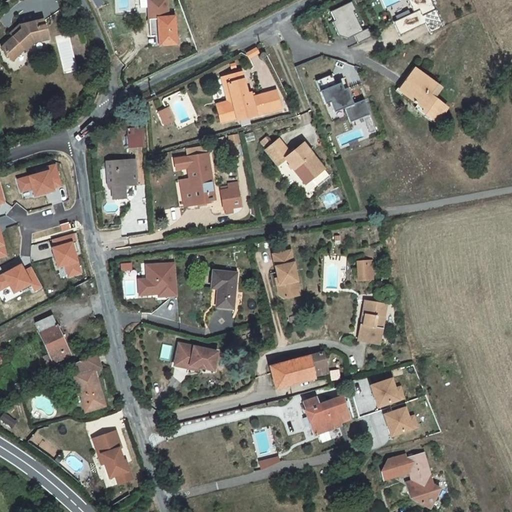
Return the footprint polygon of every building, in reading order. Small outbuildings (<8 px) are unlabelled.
[(96,0),(91,0),(96,8),(100,6),(96,0)] [(444,27),(431,0),(407,0),(414,12),(393,22),(400,36),(426,23),(430,33),(444,27)] [(353,13),(356,12),(351,3),(330,13),(335,22),(332,23),(339,37),(347,39),(354,36),(359,44),(373,37),(369,29),(363,32),(353,13)] [(159,17),(157,17),(159,35),(159,45),(159,46),(176,44),(174,16),(169,17),(169,10),(159,11),(159,17)] [(21,25),(21,29),(13,37),(1,48),(11,60),(24,48),(25,50),(34,42),(47,39),(43,20),(21,25),(21,24),(20,25),(21,25)] [(20,25),(10,34),(13,37),(21,29),(21,25),(20,25)] [(436,122),(447,108),(433,98),(439,90),(432,85),(434,83),(415,69),(407,79),(411,82),(403,93),(424,109),(422,112),(436,122)] [(280,108),(275,91),(251,98),(250,93),(246,94),(240,72),(227,76),(229,83),(228,83),(233,103),(228,105),(217,108),(221,122),(237,117),(237,120),(280,108)] [(350,122),(364,117),(370,114),(364,100),(354,104),(347,88),(343,89),(340,82),(336,85),(332,74),(316,81),(325,104),(330,102),(334,112),(345,108),(350,122)] [(229,83),(227,76),(221,78),(228,105),(233,103),(228,83),(229,83)] [(340,82),(343,89),(347,88),(343,78),(339,80),(340,82)] [(158,112),(160,116),(170,111),(168,108),(158,112)] [(170,111),(160,116),(164,124),(174,120),(170,111)] [(370,114),(364,117),(367,126),(374,124),(370,114)] [(374,124),(367,126),(370,132),(376,130),(374,124)] [(142,147),(141,127),(134,128),(134,134),(127,134),(128,148),(142,147)] [(266,138),(260,142),(264,147),(270,143),(266,138)] [(265,150),(275,162),(288,152),(278,139),(265,150)] [(303,143),(290,154),(285,158),(285,159),(294,169),(297,167),(308,181),(324,169),(303,143)] [(213,191),(207,154),(206,154),(204,146),(186,149),(187,157),(186,157),(194,205),(209,202),(209,201),(207,192),(213,191)] [(288,152),(275,162),(277,165),(285,159),(285,158),(290,154),(288,152)] [(134,160),(106,162),(108,185),(113,185),(114,198),(125,197),(124,184),(136,183),(134,160)] [(306,183),(308,181),(297,167),(294,169),(306,183)] [(24,180),(31,201),(63,190),(55,169),(24,180)] [(189,179),(180,181),(184,206),(194,205),(189,179)] [(241,206),(237,182),(228,184),(228,186),(220,188),(224,209),(225,208),(226,214),(234,212),(233,207),(241,206)] [(0,222),(0,257),(12,252),(0,222)] [(76,239),(54,244),(62,276),(84,271),(76,239)] [(298,285),(291,251),(273,254),(278,278),(276,279),(279,296),(284,299),(295,296),(293,286),(298,285)] [(0,272),(0,281),(6,294),(36,280),(26,259),(0,272)] [(369,278),(368,261),(358,262),(359,279),(369,278)] [(173,264),(144,265),(144,278),(136,279),(136,296),(162,295),(162,298),(176,298),(173,264)] [(233,308),(237,273),(213,271),(212,288),(218,288),(216,306),(233,308)] [(387,304),(367,301),(363,324),(360,324),(357,340),(380,344),(387,304)] [(35,323),(53,362),(71,355),(52,315),(35,323)] [(218,351),(179,343),(174,365),(190,368),(190,366),(199,367),(214,370),(218,351)] [(269,366),(275,389),(315,378),(314,376),(329,373),(323,352),(269,366)] [(73,364),(74,365),(76,375),(74,376),(86,412),(105,405),(94,370),(101,367),(96,353),(73,364)] [(338,370),(330,372),(332,379),(339,377),(338,370)] [(391,379),(373,385),(375,392),(373,393),(377,407),(394,401),(391,391),(395,390),(391,379)] [(395,390),(391,391),(394,401),(403,398),(400,388),(395,390)] [(351,419),(343,396),(332,400),(319,405),(316,397),(302,402),(305,410),(304,410),(307,417),(310,426),(313,435),(341,425),(340,423),(351,419)] [(405,408),(387,414),(389,421),(386,422),(391,435),(409,429),(406,419),(408,419),(405,408)] [(408,419),(406,419),(409,429),(417,427),(414,417),(408,419)] [(101,454),(104,463),(109,477),(115,475),(118,484),(132,479),(129,470),(127,471),(123,460),(119,448),(121,448),(116,430),(99,436),(104,453),(101,454)] [(55,450),(59,445),(48,435),(43,441),(55,450)] [(99,436),(93,438),(101,464),(104,463),(101,454),(104,453),(99,436)] [(431,478),(424,453),(406,458),(405,454),(388,459),(381,471),(393,477),(409,473),(412,481),(414,480),(416,487),(411,498),(431,509),(439,492),(436,490),(437,487),(431,484),(431,482),(432,481),(432,479),(431,478)] [(261,468),(280,462),(278,456),(259,462),(261,468)] [(393,477),(381,471),(384,480),(393,477)] [(412,481),(406,483),(411,498),(416,487),(414,480),(412,481)]
